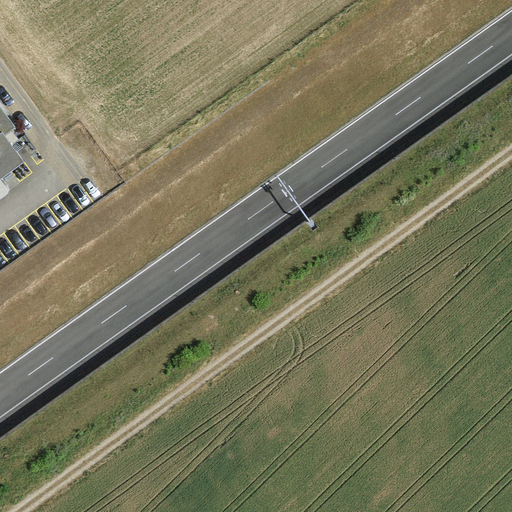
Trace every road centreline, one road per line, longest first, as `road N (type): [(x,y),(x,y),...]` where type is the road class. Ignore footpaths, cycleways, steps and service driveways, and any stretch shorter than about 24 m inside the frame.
road 1 (motorway): [(0,396),(511,33)]
road 2 (track): [(16,511),(511,146)]
road 3 (motorway): [(472,0),(0,335)]
